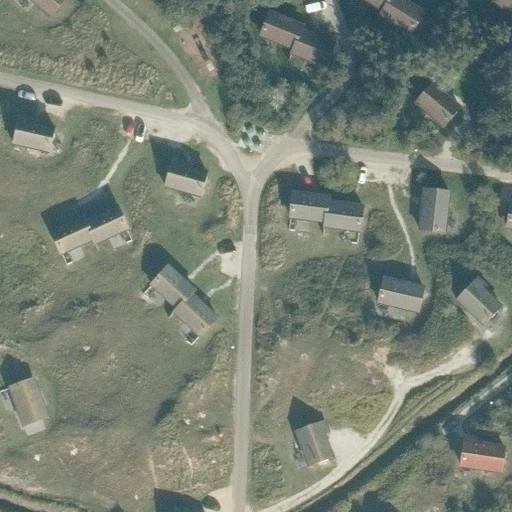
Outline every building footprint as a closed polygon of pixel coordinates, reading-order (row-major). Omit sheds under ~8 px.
[(30,0),(50,16),(63,0),(30,0)] [(364,0),(383,12),(390,0),(364,0)] [(390,0),(383,12),(381,16),(411,35),(424,13),(403,0),(390,0)] [(511,0),(494,0),(493,2),(511,17),(511,0)] [(270,13),(260,37),(293,51),(301,31),(302,27),(270,13)] [(293,51),(291,55),(323,68),(333,45),(301,31),(293,51)] [(435,82),(415,105),(442,128),(459,109),(441,93),(444,89),(435,82)] [(20,114),(13,144),(48,152),(53,127),(30,121),(31,117),(20,114)] [(174,158),(166,187),(200,197),(207,172),(183,165),(185,161),(174,158)] [(423,191),(419,231),(445,233),(449,194),(423,191)] [(325,223),(327,202),(328,197),(293,193),(290,218),(325,223)] [(327,202),(325,223),(324,227),(359,232),(362,206),(327,202)] [(84,221),(93,240),(95,244),(127,229),(116,206),(84,221)] [(61,254),(93,240),(84,221),(82,216),(50,231),(61,254)] [(169,267),(151,286),(177,310),(191,295),(194,291),(169,267)] [(385,279),(379,304),(418,314),(424,289),(385,279)] [(479,280),(458,301),(483,326),(501,307),(484,291),(487,287),(479,280)] [(177,310),(174,314),(200,337),(217,318),(191,295),(177,310)] [(33,379),(9,388),(23,426),(47,417),(33,379)] [(324,422),(296,433),(309,466),(333,457),(324,435),(328,433),(324,422)] [(464,442),(460,467),(500,473),(504,448),(464,442)]
